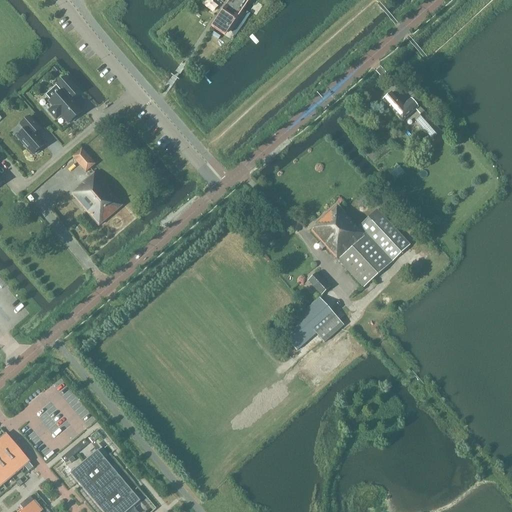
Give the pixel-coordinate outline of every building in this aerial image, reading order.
[(252,0),(232,0),(213,29),(227,38),(252,0)] [(61,116),(68,124),(71,121),(74,122),(78,117),(79,115),(81,113),(71,102),(71,101),(72,101),(72,100),(71,99),(79,92),(66,77),(57,85),(62,91),(49,103),(53,107),(48,112),(56,120),(61,116)] [(418,107),(416,104),(412,99),(404,106),(392,93),(383,100),(402,121),(418,107)] [(423,112),(414,120),(432,140),(441,132),(423,112)] [(44,146),(35,135),(40,130),(30,118),(21,126),(25,131),(18,138),(33,156),(34,155),(37,155),(40,152),(40,149),(44,146)] [(72,157),(85,172),(85,173),(95,164),(82,149),(72,157)] [(78,187),(79,188),(71,195),(98,227),(123,206),(95,173),(78,187)] [(338,205),(310,230),(331,254),(363,288),(392,262),(410,246),(377,210),(358,227),(338,205)] [(317,273),(308,281),(321,296),(330,287),(317,273)] [(319,299),(281,332),(297,351),(316,334),(324,343),(343,326),(319,299)] [(0,486),(29,462),(6,434),(0,439),(0,486)] [(88,444),(84,440),(61,459),(65,463),(88,444)] [(127,511),(140,501),(97,451),(70,474),(101,511),(127,511)] [(41,511),(42,511),(30,497),(20,506),(24,510),(21,511),(41,511)]
